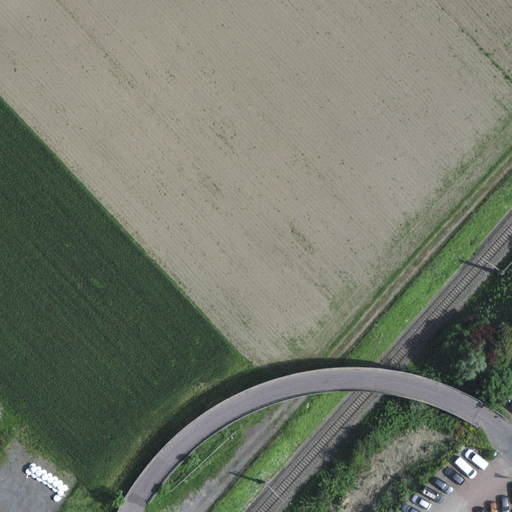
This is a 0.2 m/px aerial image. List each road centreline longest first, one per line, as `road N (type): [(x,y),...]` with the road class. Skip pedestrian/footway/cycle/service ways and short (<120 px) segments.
road 1 (track): [(196,511),(511,167)]
road 2 (residential): [(133,511),(161,466),(195,433),(277,391),(360,381),(407,387),(451,400),(511,438)]
